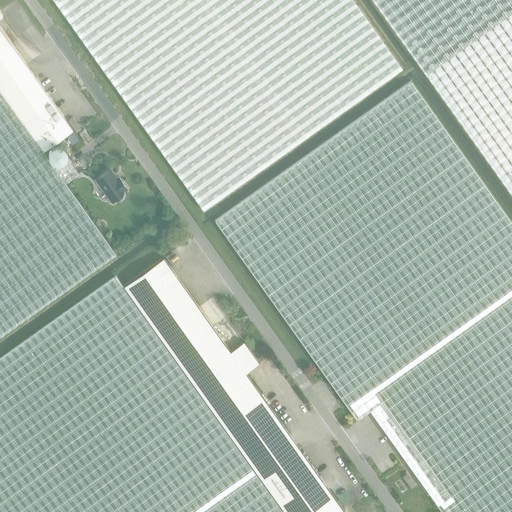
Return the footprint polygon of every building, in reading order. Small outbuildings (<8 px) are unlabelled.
[(54,0),(204,210),(402,68),(353,0),(54,0)] [(511,0),(372,0),(511,196),(511,0)] [(0,8),(0,90),(43,151),(73,129),(10,41),(0,27),(0,16),(4,14),(0,8)] [(356,418),(370,409),(381,401),(446,492),(434,500),(442,511),(511,511),(511,222),(411,81),(215,220),(356,418)] [(0,335),(116,253),(65,182),(78,173),(68,158),(55,167),(43,151),(0,90),(0,335)] [(84,129),(79,132),(86,143),(91,139),(84,129)] [(79,139),(73,131),(66,136),(72,144),(79,139)] [(110,168),(96,178),(112,201),(116,198),(118,200),(119,201),(123,198),(124,196),(122,194),(126,191),(125,190),(127,188),(119,177),(117,178),(110,168)] [(163,258),(123,286),(283,511),(344,511),(246,373),(259,363),(244,341),(230,352),(163,258)] [(283,511),(123,286),(116,276),(0,358),(0,511),(283,511)] [(370,409),(434,500),(446,492),(381,401),(370,409)]
